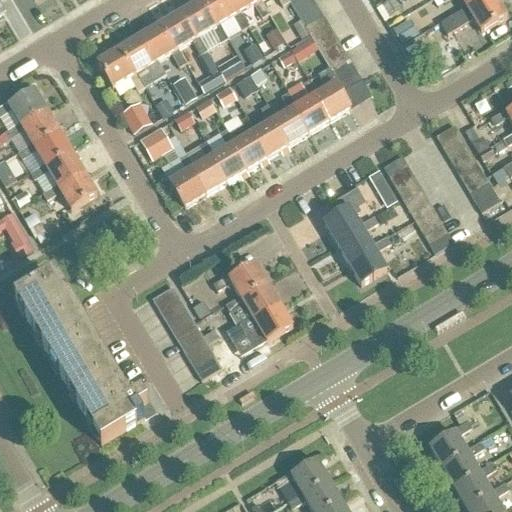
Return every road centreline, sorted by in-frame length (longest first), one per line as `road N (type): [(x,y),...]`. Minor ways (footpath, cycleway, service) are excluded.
road 1 (tertiary): [(104,511),(322,381)]
road 2 (unclassified): [(184,258),(56,46)]
road 3 (tertiary): [(322,381),(511,271)]
road 4 (unclassified): [(185,424),(121,319),(123,295),(184,258)]
road 5 (residential): [(366,450),(511,362)]
road 6 (unclassified): [(267,212),(404,129)]
road 7 (unclassified): [(474,253),(404,129)]
road 8 (unclassified): [(413,123),(345,0)]
road 9 (unclassified): [(341,331),(267,212)]
